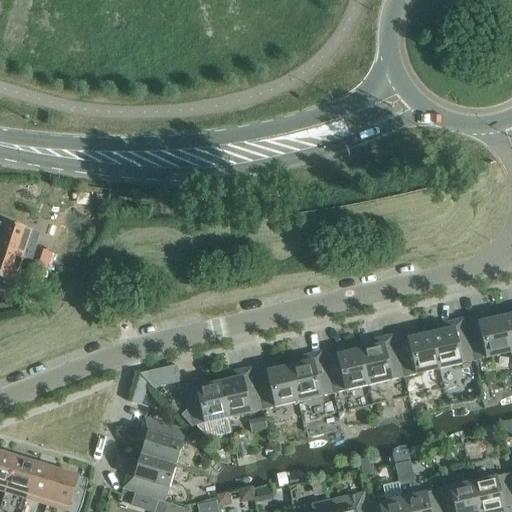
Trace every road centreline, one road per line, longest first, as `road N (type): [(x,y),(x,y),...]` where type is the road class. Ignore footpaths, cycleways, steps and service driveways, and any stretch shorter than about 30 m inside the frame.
road 1 (residential): [(0,402),(129,353),(486,270),(511,252)]
road 2 (primary): [(0,152),(102,171),(199,175),(299,159),(434,113)]
road 3 (primary): [(396,73),(345,106),(243,135),(160,144),(0,137)]
